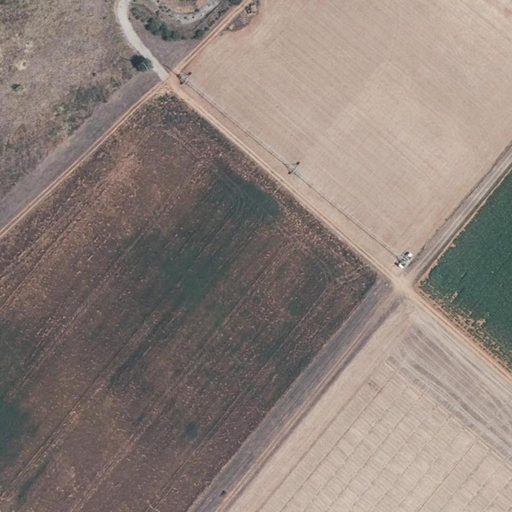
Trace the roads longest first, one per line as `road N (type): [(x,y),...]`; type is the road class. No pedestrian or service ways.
road 1 (track): [(511,382),(166,82)]
road 2 (track): [(166,82),(0,237)]
